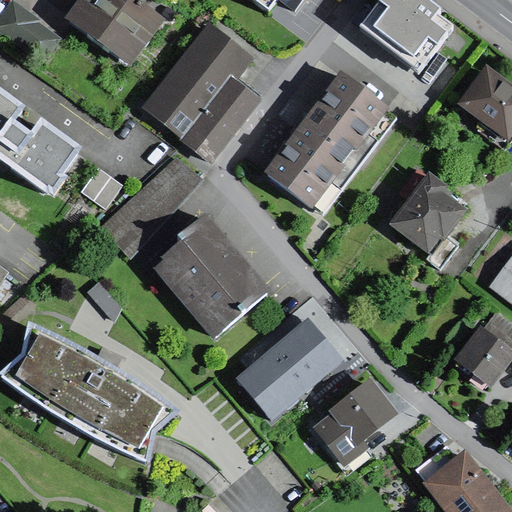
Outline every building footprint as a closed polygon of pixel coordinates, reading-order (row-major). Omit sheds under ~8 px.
[(81,0),(65,21),(131,70),(166,23),(135,1),(136,0),(81,0)] [(278,5),(295,17),(308,0),(248,0),(269,16),(278,5)] [(383,0),(360,31),(419,77),(453,30),(439,19),(442,15),(422,0),(383,0)] [(43,22),(13,1),(0,19),(0,34),(43,65),(63,40),(41,24),(43,22)] [(210,24),(142,112),(213,167),(265,99),(240,80),(255,62),(210,24)] [(511,86),(487,68),(457,107),(509,145),(511,141),(511,86)] [(342,74),(264,176),(313,214),(315,211),(324,218),(396,121),(388,114),(389,112),(342,74)] [(0,165),(49,201),(50,200),(55,203),(68,183),(64,180),(82,154),(41,124),(31,138),(16,127),(26,113),(0,93),(0,165)] [(203,182),(178,159),(100,230),(130,261),(203,182)] [(123,187),(99,169),(81,193),(106,211),(123,187)] [(429,175),(390,228),(429,259),(426,261),(441,272),(459,248),(449,240),(468,214),(449,199),(454,194),(429,175)] [(155,272),(214,342),(272,293),(206,217),(178,241),(182,247),(162,263),(164,265),(155,272)] [(511,307),(511,262),(491,292),(511,307)] [(0,286),(10,273),(0,266),(0,286)] [(99,284),(88,294),(115,325),(122,310),(99,284)] [(481,329),(454,363),(492,392),(511,364),(511,352),(508,349),(511,343),(511,326),(496,314),(483,330),(481,329)] [(237,381),(272,425),(345,362),(309,321),(237,381)] [(93,440),(146,465),(154,434),(176,415),(143,390),(106,367),(70,347),(31,328),(23,358),(0,378),(49,413),(93,440)] [(331,416),(314,430),(344,470),(370,451),(365,443),(399,416),(372,381),(330,413),(331,416)] [(511,511),(511,510),(466,452),(456,460),(448,447),(416,472),(425,484),(423,486),(443,511),(511,511)]
